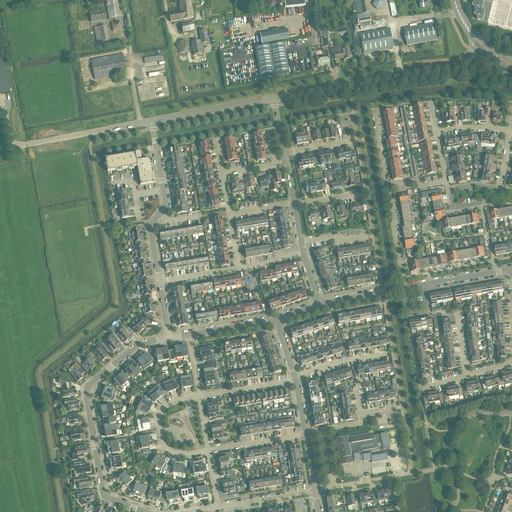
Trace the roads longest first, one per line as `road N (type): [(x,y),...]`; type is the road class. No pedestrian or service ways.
road 1 (residential): [(142,511),(102,492),(85,393),(141,343),(169,337)]
road 2 (residential): [(273,98),(448,68),(480,45)]
road 3 (residential): [(163,190),(151,121),(273,98)]
road 4 (residential): [(208,450),(174,452),(158,421),(168,404),(199,396)]
